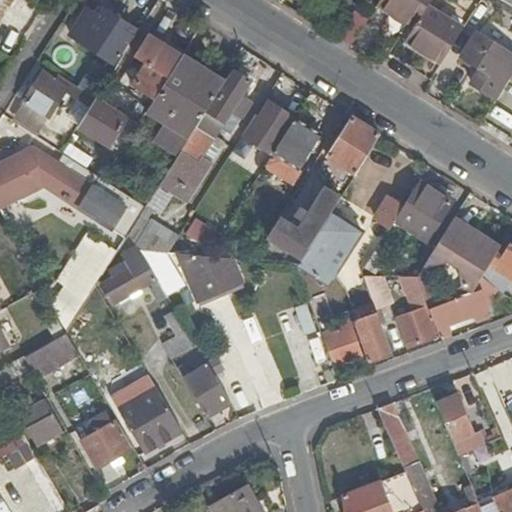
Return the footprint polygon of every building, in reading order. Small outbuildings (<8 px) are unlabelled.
[(0,0),(0,19),(2,16),(0,14),(0,12),(8,0),(0,0)] [(430,0),(380,0),(378,5),(406,23),(407,21),(413,25),(426,6),(430,0)] [(485,0),(500,8),(502,4),(496,0),(485,0)] [(511,5),(511,0),(496,0),(502,4),(510,9),(511,5)] [(403,41),(440,65),(463,29),(426,6),(413,25),(404,39),(403,41)] [(74,37),(113,63),(135,28),(107,10),(103,18),(87,7),(86,9),(89,11),(74,37)] [(338,40),(350,47),(367,21),(354,14),(338,40)] [(132,86),(153,99),(180,57),(161,45),(164,41),(150,33),(149,36),(147,35),(134,55),(147,63),(132,86)] [(470,84),(496,101),(511,75),(511,56),(476,33),(460,58),(479,70),(470,84)] [(180,57),(153,99),(175,112),(189,91),(201,99),(214,78),(180,57)] [(94,98),(94,97),(111,72),(94,62),(77,87),(83,91),(94,98)] [(158,185),(173,194),(187,202),(212,161),(203,155),(212,142),(215,136),(219,128),(229,133),(249,99),(246,97),(243,102),(238,99),(241,94),(250,80),(234,71),(208,112),(205,110),(178,153),(158,185)] [(42,73),(23,102),(48,118),(65,92),(67,88),(66,87),(42,73)] [(153,99),(149,106),(144,113),(165,127),(156,139),(178,153),(205,110),(222,83),(214,78),(201,99),(189,91),(175,112),(153,99)] [(77,87),(70,82),(66,87),(67,88),(65,92),(78,100),(83,91),(77,87)] [(78,100),(88,107),(94,98),(83,91),(78,100)] [(88,107),(77,125),(109,145),(126,117),(94,97),(94,98),(88,107)] [(257,117),(254,116),(242,135),(272,154),(294,118),(267,101),(257,117)] [(23,102),(13,120),(38,136),(48,118),(23,102)] [(132,118),(139,123),(142,117),(144,113),(149,106),(142,102),(132,118)] [(142,117),(139,123),(145,127),(149,121),(142,117)] [(294,118),(272,154),(299,170),(320,137),(308,129),(309,127),(294,118)] [(379,136),(352,119),(327,157),(336,162),(354,175),(379,136)] [(479,128),(508,147),(511,140),(483,122),(479,128)] [(212,142),(220,146),(223,141),(215,136),(212,142)] [(203,155),(212,161),(220,146),(212,142),(203,155)] [(0,163),(0,206),(40,184),(93,217),(126,236),(128,233),(139,215),(145,205),(103,178),(61,151),(53,162),(37,152),(31,163),(25,150),(0,163)] [(327,157),(322,166),(330,172),(336,162),(327,157)] [(402,208),(396,218),(427,238),(450,204),(418,182),(402,208)] [(158,185),(145,205),(160,214),(173,194),(158,185)] [(299,231),(279,218),(267,237),(302,259),(330,214),(343,194),(336,189),(333,194),(325,188),(299,231)] [(374,219),(389,229),(396,218),(402,208),(387,199),(374,219)] [(302,259),(299,265),(316,279),(317,277),(339,244),(351,251),(361,234),(330,214),(302,259)] [(139,215),(128,233),(135,244),(150,221),(139,215)] [(418,275),(417,276),(418,279),(440,273),(448,260),(461,268),(467,296),(473,293),(482,277),(498,248),(453,219),(418,275)] [(211,251),(221,236),(195,220),(186,235),(211,251)] [(150,221),(135,244),(139,251),(161,253),(169,254),(178,237),(150,221)] [(128,233),(126,236),(118,249),(125,263),(110,272),(114,279),(102,286),(113,303),(128,295),(139,289),(151,283),(154,288),(151,290),(159,303),(168,298),(166,295),(139,251),(135,244),(128,233)] [(511,240),(511,239),(505,235),(501,243),(507,247),(511,240)] [(499,290),(499,291),(507,277),(511,280),(511,240),(507,247),(501,243),(498,248),(482,277),(490,283),(499,290)] [(339,244),(317,277),(329,285),(351,251),(339,244)] [(161,253),(139,251),(166,295),(181,285),(161,253)] [(196,256),(176,254),(189,284),(205,277),(196,256)] [(197,302),(243,283),(233,259),(208,257),(196,256),(205,277),(189,284),(197,302)] [(363,275),(373,303),(376,311),(392,305),(390,300),(382,276),(363,275)] [(402,276),(408,294),(414,312),(426,308),(428,307),(418,279),(417,276),(402,276)] [(429,309),(439,336),(451,331),(448,324),(475,316),(477,323),(489,319),(486,311),(479,292),(490,283),(482,277),(473,293),(467,296),(429,309)] [(479,292),(486,311),(499,290),(490,283),(479,292)] [(139,289),(128,295),(132,301),(142,294),(139,289)] [(350,311),(368,362),(391,353),(376,311),(373,303),(350,311)] [(426,308),(414,312),(397,318),(407,347),(436,337),(426,308)] [(188,331),(175,310),(166,315),(178,337),(188,331)] [(322,334),(335,369),(362,359),(350,324),(322,334)] [(164,345),(172,359),(197,345),(188,331),(178,337),(164,345)] [(80,354),(67,333),(24,356),(30,369),(37,379),(80,354)] [(0,354),(9,349),(0,334),(0,354)] [(30,369),(24,356),(14,361),(20,374),(30,369)] [(180,373),(206,417),(220,408),(213,396),(224,390),(209,364),(189,376),(186,369),(180,373)] [(17,380),(11,366),(0,371),(0,383),(1,387),(17,380)] [(182,431),(157,388),(120,410),(145,454),(182,431)] [(220,408),(231,402),(224,390),(213,396),(220,408)] [(457,394),(436,403),(458,456),(485,445),(480,431),(473,434),(457,394)] [(35,446),(61,431),(44,401),(35,406),(29,396),(12,406),(35,446)] [(424,511),(476,511),(473,505),(472,505),(456,511),(433,511),(424,492),(431,489),(393,403),(377,409),(405,471),(423,510),(424,511)] [(107,411),(85,424),(90,434),(80,441),(96,469),(130,450),(107,411)] [(25,442),(18,446),(26,459),(33,455),(25,442)] [(26,459),(18,446),(9,451),(17,465),(26,459)] [(379,481),(390,511),(418,511),(423,510),(405,471),(379,481)] [(348,511),(390,511),(379,481),(342,496),(348,511)] [(211,505),(214,511),(264,511),(250,485),(211,505)] [(476,511),(482,511),(471,485),(465,487),(472,505),(473,505),(476,511)] [(440,511),(431,489),(424,492),(433,511),(440,511)] [(511,511),(511,489),(493,499),(498,511),(511,511)]
